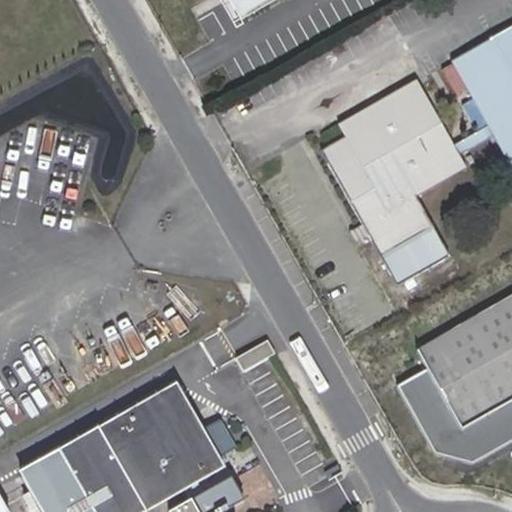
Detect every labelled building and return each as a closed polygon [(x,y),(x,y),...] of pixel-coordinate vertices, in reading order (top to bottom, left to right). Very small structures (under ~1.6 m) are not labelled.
[(267,0),(221,0),(232,20),(267,0)] [(320,151),(361,225),(372,244),(397,287),(449,257),(415,198),(465,168),(458,156),(492,137),(511,171),(511,28),(450,64),(487,128),(453,147),(415,83),(339,126),(345,136),(320,151)] [(359,251),(372,244),(361,225),(348,233),(359,251)] [(511,298),(418,351),(430,373),(401,390),(441,460),(480,459),(506,444),(490,416),(511,404),(511,298)] [(274,357),(267,344),(237,361),(244,374),(274,357)] [(229,511),(243,503),(231,482),(209,495),(203,480),(222,468),(176,390),(22,478),(41,511),(229,511)] [(329,481),(341,474),(337,466),(325,473),(329,481)]
